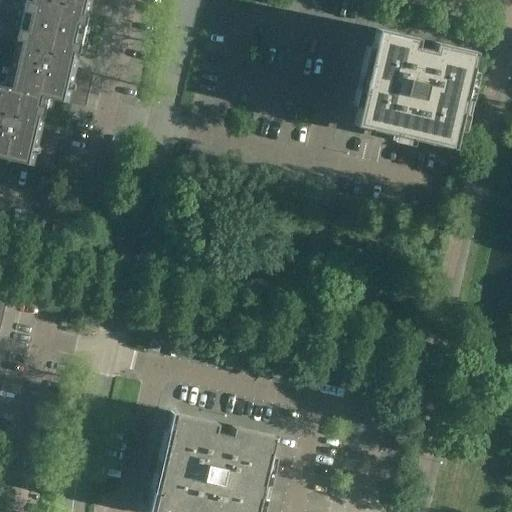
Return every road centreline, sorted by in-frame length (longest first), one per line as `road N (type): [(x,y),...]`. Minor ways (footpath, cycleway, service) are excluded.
road 1 (residential): [(44,333),(67,279),(109,108)]
road 2 (unclassified): [(111,345),(160,123)]
road 3 (unclassified): [(80,503),(111,345)]
road 4 (unknown): [(158,366),(310,408)]
road 5 (residential): [(10,473),(44,333)]
road 6 (unclassified): [(160,123),(186,0)]
